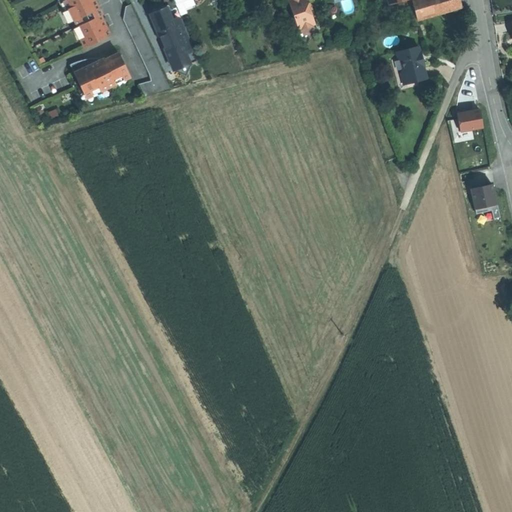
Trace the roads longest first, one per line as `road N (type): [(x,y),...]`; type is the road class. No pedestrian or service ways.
road 1 (track): [(259,511),(372,288),(462,62),(481,41)]
road 2 (residential): [(511,146),(501,134),(475,0)]
